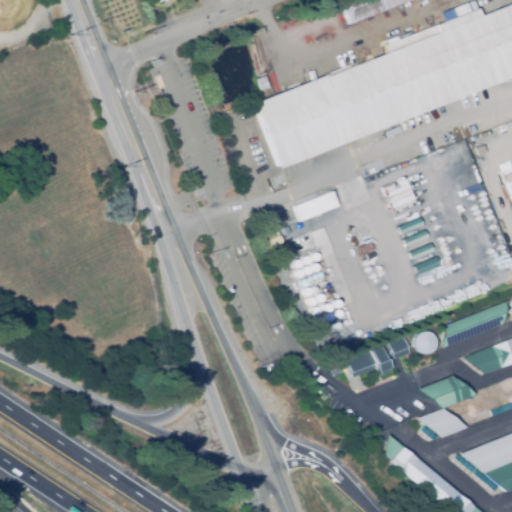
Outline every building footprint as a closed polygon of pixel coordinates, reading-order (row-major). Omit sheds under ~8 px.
[(336,0),(407,0),(346,24),(336,0)] [(251,103),(323,75),(324,76),(385,52),(382,45),(433,25),(442,21),(439,13),(471,1),(474,9),(475,9),(478,16),(511,2),(511,75),(277,168),(251,103)] [(257,74),(251,58),(259,55),(264,71),(257,74)] [(263,76),(267,87),(258,90),(255,79),(263,76)] [(472,125),(474,131),(468,133),(466,128),(472,125)] [(473,148),(482,145),(485,152),(476,156),(473,148)] [(290,207),(330,191),(335,206),(296,222),(290,207)] [(438,346),(441,323),(504,299),(500,322),(438,346)] [(422,330),(424,330),(425,331),(427,331),(428,333),(429,334),(430,335),(431,337),(431,339),(431,341),(431,343),(431,345),(430,347),(429,348),(428,350),(427,351),(425,352),(424,352),(422,352),(421,352),(419,352),(418,351),(417,350),(416,348),(415,347),(414,345),(414,343),(414,341),(414,339),(414,337),(415,336),(416,334),(417,333),(418,332),(419,331),(421,330),(422,330)] [(385,342),(400,336),(407,352),(391,358),(385,342)] [(511,361),(480,374),(460,357),(511,336),(511,361)] [(376,346),(381,358),(384,357),(385,361),(387,366),(389,369),(379,373),(377,370),(375,370),(374,366),(349,376),(343,359),(376,346)] [(472,394),(439,407),(415,388),(449,374),(472,394)] [(462,426),(436,437),(412,417),(439,407),(462,426)] [(511,487),(502,491),(455,453),(511,430),(511,487)] [(447,511),(386,461),(388,459),(380,453),(384,433),(479,511),(447,511)]
